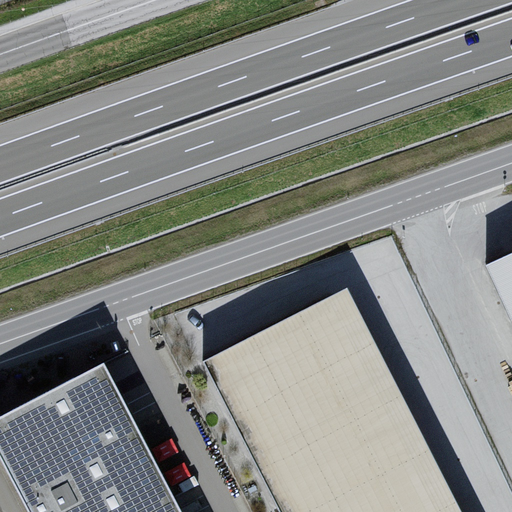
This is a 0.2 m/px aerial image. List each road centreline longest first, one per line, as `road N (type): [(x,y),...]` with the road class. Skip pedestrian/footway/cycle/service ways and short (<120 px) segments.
road 1 (tertiary): [(0,342),(511,161)]
road 2 (motorway): [(0,219),(511,38)]
road 3 (motorway): [(463,0),(0,163)]
road 4 (unclassified): [(149,0),(0,54)]
